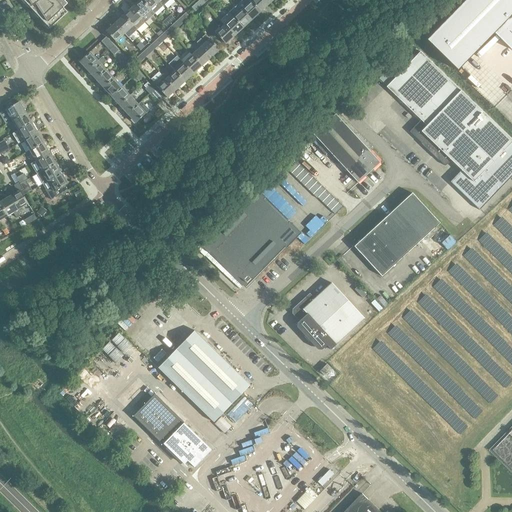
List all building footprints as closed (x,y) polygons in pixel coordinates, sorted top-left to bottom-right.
[(22,0),(26,3),(28,1),(32,5),(29,7),(35,14),(38,12),(41,15),(39,18),(45,25),(48,22),(52,27),(67,13),(63,8),(67,4),(63,0),(22,0)] [(141,0),(140,0),(132,8),(145,22),(154,14),(150,10),(141,0)] [(157,0),(141,0),(150,10),(154,14),(163,6),(159,2),(157,0)] [(260,12),(250,1),(248,0),(242,0),(237,5),(251,20),(260,12)] [(260,12),(269,4),(264,0),(251,0),(250,1),(260,12)] [(511,0),(464,0),(426,40),(457,71),(494,33),(511,50),(511,0)] [(195,12),(200,7),(196,3),(191,7),(195,12)] [(242,28),(251,20),(237,5),(228,13),(242,28)] [(132,8),(123,16),(133,26),(137,30),(145,22),(132,8)] [(234,36),(242,28),(228,13),(220,21),(224,26),(234,36)] [(123,16),(115,24),(124,34),(128,38),(137,30),(133,26),(123,16)] [(180,25),(185,21),(181,17),(177,21),(180,25)] [(115,24),(106,32),(109,35),(115,42),(124,34),(115,24)] [(172,33),(176,29),(173,25),(168,29),(172,33)] [(225,44),(234,36),(224,26),(215,34),(225,44)] [(172,33),(168,29),(164,33),(168,37),(172,33)] [(163,42),(168,37),(164,33),(163,33),(160,37),(159,37),(163,42)] [(196,43),(200,47),(210,58),(219,50),(205,35),(196,43)] [(114,46),(106,38),(101,42),(109,51),(114,46)] [(154,50),(159,45),(155,41),(151,45),(154,50)] [(118,51),(114,46),(109,51),(114,55),(118,51)] [(202,66),(210,58),(200,47),(192,55),(202,66)] [(146,58),(150,53),(147,49),(142,54),(146,58)] [(419,75),(397,98),(420,120),(419,122),(409,132),(421,143),(445,166),(445,165),(450,160),(461,170),(450,182),(479,210),(511,176),(511,140),(420,52),(408,64),(419,75)] [(79,62),(87,71),(97,61),(89,53),(79,62)] [(127,60),(122,55),(118,59),(122,64),(127,60)] [(193,74),(202,66),(192,55),(183,63),(193,74)] [(95,79),(105,70),(101,65),(106,61),(102,57),(97,61),(87,71),(95,79)] [(137,66),(142,61),(138,57),(133,62),(137,66)] [(184,82),(193,74),(183,63),(174,71),(184,82)] [(135,69),(130,64),(126,68),(130,72),(135,69)] [(103,88),(113,79),(105,70),(95,79),(103,88)] [(175,90),(184,82),(174,71),(170,75),(166,71),(162,75),(175,90)] [(143,77),(138,72),(134,76),(138,81),(143,77)] [(167,98),(175,90),(162,75),(153,83),(167,98)] [(111,97),(121,88),(113,79),(103,88),(111,97)] [(145,90),(149,94),(154,90),(150,85),(146,89),(145,90)] [(119,106),(129,96),(121,88),(111,97),(119,106)] [(162,98),(154,90),(149,94),(157,103),(162,98)] [(127,114),(137,105),(134,101),(136,99),(132,94),(129,96),(119,106),(127,114)] [(11,100),(5,103),(9,108),(6,110),(12,120),(25,112),(19,102),(14,105),(11,100)] [(135,123),(146,114),(149,111),(141,102),(137,105),(127,114),(135,123)] [(25,112),(12,120),(18,130),(31,123),(25,112)] [(313,135),(357,183),(379,163),(335,114),(313,135)] [(18,130),(13,133),(19,144),(24,141),(37,133),(35,128),(36,127),(33,123),(32,123),(31,123),(18,130)] [(37,133),(24,141),(30,151),(43,143),(37,133)] [(43,143),(30,151),(36,161),(49,153),(43,143)] [(36,161),(31,164),(37,174),(55,163),(49,153),(36,161)] [(291,157),(282,165),(287,169),(295,161),(291,157)] [(295,161),(287,169),(291,174),(299,165),(295,161)] [(55,163),(37,174),(43,184),(48,181),(61,173),(55,163)] [(299,165),(291,174),(295,178),(304,169),(299,165)] [(304,169),(295,178),(300,182),(308,173),(304,169)] [(24,173),(17,178),(20,183),(25,180),(27,179),(24,173)] [(48,181),(43,184),(52,200),(68,190),(65,185),(67,184),(61,173),(48,181)] [(308,173),(300,182),(304,186),(312,177),(308,173)] [(312,177),(304,186),(308,190),(317,182),(312,177)] [(25,180),(20,183),(23,189),(20,191),(23,196),(32,191),(25,180)] [(317,182),(308,190),(313,195),(321,186),(317,182)] [(321,186),(313,195),(317,199),(318,198),(325,190),(321,186)] [(255,188),(199,245),(208,253),(209,252),(244,285),(245,284),(247,286),(253,280),(258,275),(285,248),(286,249),(297,238),(301,233),(289,222),(264,199),(265,198),(255,189),(255,188)] [(20,191),(20,190),(9,196),(20,215),(25,212),(22,207),(28,204),(23,196),(20,191)] [(325,190),(318,198),(322,202),(330,194),(325,190)] [(412,193),(392,211),(354,246),(381,276),(439,223),(412,193)] [(330,194),(322,202),(326,206),(334,198),(330,194)] [(20,215),(9,196),(0,201),(0,203),(7,216),(13,212),(16,218),(20,215)] [(334,198),(326,206),(330,211),(338,203),(334,198)] [(338,203),(330,211),(335,215),(342,207),(338,203)] [(41,207),(38,212),(43,216),(47,211),(41,207)] [(34,215),(24,220),(26,225),(36,219),(34,215)] [(130,268),(137,274),(142,269),(135,263),(130,268)] [(495,284),(511,301),(511,286),(502,276),(495,284)] [(292,312),(300,320),(297,323),(297,327),(317,350),(322,350),(325,347),(326,346),(330,350),(336,345),(364,319),(331,283),(313,300),(309,296),(292,312)] [(483,302),(511,329),(511,316),(490,295),(483,302)] [(473,309),(466,315),(495,345),(502,338),(473,309)] [(481,363),(489,355),(453,317),(445,324),(481,363)] [(112,339),(124,352),(133,344),(120,331),(112,339)] [(250,385),(195,331),(158,368),(214,422),(250,385)] [(429,339),(467,379),(475,372),(437,331),(429,339)] [(103,347),(116,362),(125,353),(112,339),(103,347)] [(456,383),(426,355),(422,359),(424,361),(421,363),(449,390),(456,383)] [(327,364),(320,371),(324,376),(331,368),(327,364)] [(184,423),(156,394),(155,394),(134,416),(163,445),(164,444),(184,464),(188,461),(194,468),(212,450),(184,423)] [(227,415),(236,422),(253,404),(245,396),(227,415)] [(227,432),(231,425),(222,419),(217,425),(227,432)] [(511,430),(493,450),(511,468),(511,430)] [(296,453),(291,458),(299,466),(304,461),(296,453)] [(318,482),(322,486),(334,474),(330,470),(318,482)] [(343,511),(380,511),(361,494),(343,511)]
